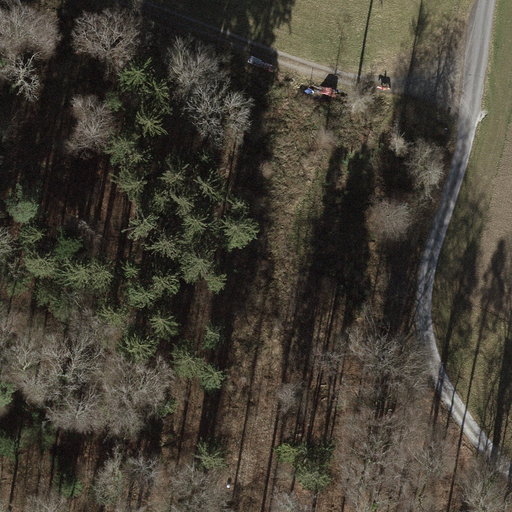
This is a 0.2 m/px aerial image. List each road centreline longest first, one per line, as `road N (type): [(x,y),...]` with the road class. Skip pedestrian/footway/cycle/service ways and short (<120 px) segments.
road 1 (track): [(441,395),(427,353),(430,301),(488,0)]
road 2 (track): [(472,110),(350,81),(120,0)]
road 3 (track): [(441,395),(414,486),(417,511)]
